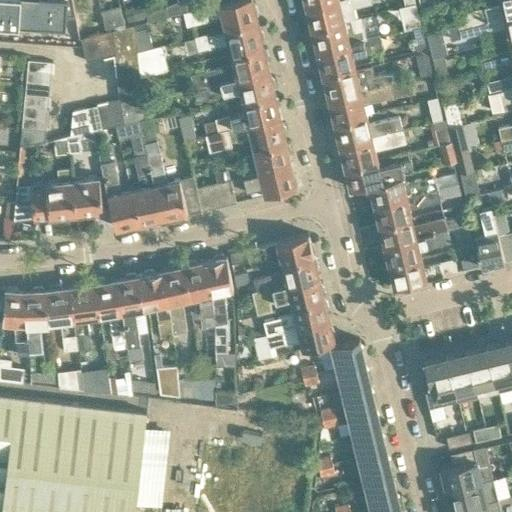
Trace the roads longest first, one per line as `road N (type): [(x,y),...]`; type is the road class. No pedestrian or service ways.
road 1 (residential): [(0,259),(86,256),(326,203)]
road 2 (residential): [(278,0),(326,203)]
road 3 (residential): [(377,316),(424,511)]
road 4 (residential): [(511,281),(377,316)]
road 5 (residential): [(326,203),(350,299),(377,316)]
